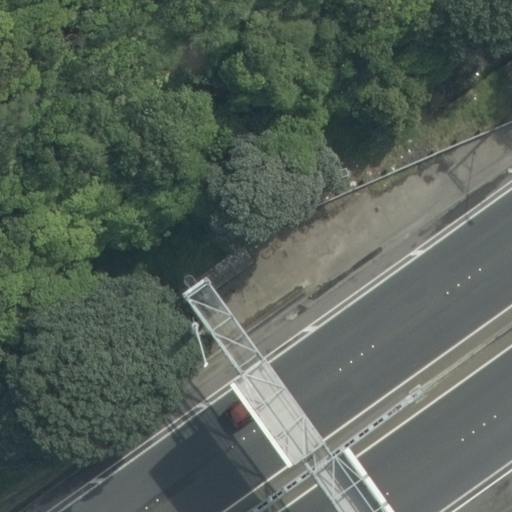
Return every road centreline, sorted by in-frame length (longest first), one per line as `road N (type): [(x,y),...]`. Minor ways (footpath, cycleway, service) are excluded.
road 1 (trunk): [(240,511),(511,319)]
road 2 (trunk): [(511,423),(388,511)]
